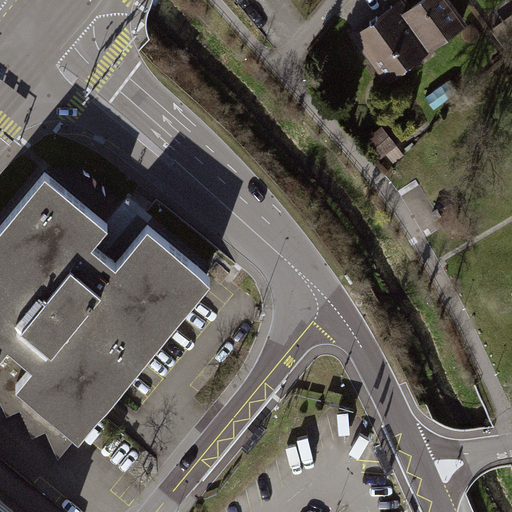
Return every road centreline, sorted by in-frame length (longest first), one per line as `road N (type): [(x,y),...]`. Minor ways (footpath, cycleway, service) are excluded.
road 1 (unclassified): [(56,45),(272,233),(329,303)]
road 2 (unclassified): [(329,303),(156,511)]
road 3 (unclassified): [(329,303),(412,449)]
